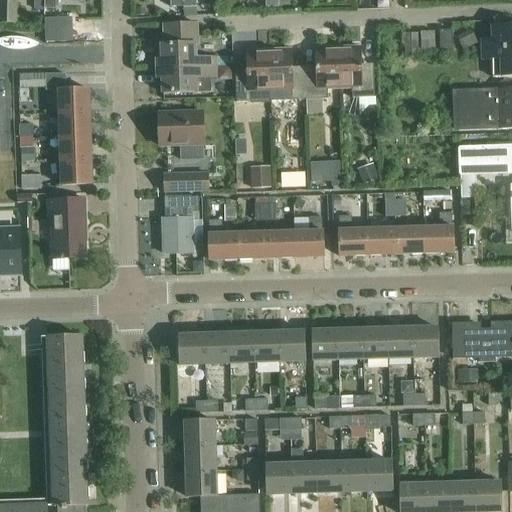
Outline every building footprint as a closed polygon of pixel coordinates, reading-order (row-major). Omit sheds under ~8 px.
[(0,0),(0,24),(17,25),(18,0),(0,0)] [(34,0),(34,10),(44,11),(44,0),(34,0)] [(183,0),(183,4),(184,10),(196,10),(196,3),(195,0),(183,0)] [(144,8),(136,9),(136,17),(144,16),(144,8)] [(196,18),(196,10),(184,10),(184,18),(196,18)] [(45,26),(46,43),(71,42),(71,20),(45,21),(45,26)] [(164,24),(165,41),(197,40),(196,23),(164,24)] [(511,26),(491,27),(491,40),(481,40),(482,61),(492,61),(492,79),(511,78),(511,26)] [(470,31),(458,37),(464,49),(476,44),(470,31)] [(422,58),(436,57),(435,32),(422,32),(422,58)] [(452,32),(440,32),(441,49),(453,49),(452,32)] [(418,34),(405,35),(406,60),(419,59),(418,34)] [(157,59),(157,69),(216,68),(216,57),(195,57),(195,44),(197,44),(197,40),(165,41),(165,44),(161,44),(162,59),(157,59)] [(338,49),(340,90),(352,89),(352,99),(371,98),(370,70),(362,71),(361,48),(338,49)] [(305,73),(306,101),(328,100),(328,90),(340,90),(338,49),(316,50),(316,73),(305,73)] [(258,93),(271,92),(269,51),(246,52),(247,75),(235,76),(236,104),(259,103),(258,93)] [(269,51),(271,92),(283,92),(283,102),(306,101),(305,73),(292,74),(292,51),(269,51)] [(216,78),(216,68),(157,69),(157,80),(163,79),(163,94),(197,93),(196,79),(216,78)] [(20,89),(45,88),(45,74),(20,75),(20,89)] [(511,90),(497,91),(457,92),(457,132),(499,130),(511,129),(511,90)] [(58,92),(59,117),(90,116),(89,91),(58,92)] [(160,147),(204,146),(203,114),(159,115),(160,147)] [(59,117),(60,140),(90,139),(90,116),(59,117)] [(20,126),(20,139),(32,139),(32,125),(20,126)] [(60,140),(60,163),(91,162),(90,139),(60,140)] [(245,140),(235,140),(235,156),(246,156),(245,140)] [(21,163),(36,162),(35,148),(21,149),(21,163)] [(511,148),(459,150),(459,175),(511,173),(511,148)] [(60,163),(61,187),(92,186),(91,162),(60,163)] [(372,165),(357,170),(363,185),(378,180),(372,165)] [(268,168),(248,169),(249,191),(269,190),(268,168)] [(304,169),(291,170),(292,189),(305,188),(304,169)] [(209,175),(163,176),(164,192),(209,191),(209,175)] [(22,190),(42,190),(42,176),(21,176),(22,190)] [(339,177),(330,177),(330,190),(340,190),(339,177)] [(424,202),(451,202),(451,191),(439,192),(440,193),(424,193),(424,202)] [(18,204),(32,204),(32,196),(18,196),(18,204)] [(193,254),(192,214),(199,214),(198,198),(192,198),(165,199),(165,211),(181,211),(181,221),(162,221),(163,255),(193,254)] [(340,198),(332,198),(333,206),(340,206),(340,198)] [(296,199),(293,207),(300,210),(304,203),(296,199)] [(84,234),(86,234),(84,201),(49,203),(49,218),(51,218),(52,260),(85,259),(84,234)] [(395,202),(395,218),(406,218),(406,201),(395,202)] [(385,218),(395,218),(395,202),(385,202),(385,218)] [(255,222),(266,222),(265,205),(255,205),(255,222)] [(265,205),(266,222),(276,222),(276,205),(265,205)] [(225,206),(223,207),(224,222),(236,222),(235,206),(225,206)] [(423,229),(424,256),(453,255),(452,228),(451,228),(450,214),(439,215),(439,228),(423,229)] [(340,258),(368,258),(368,230),(352,231),(352,217),(340,218),(340,231),(339,231),(340,258)] [(294,233),(295,260),(324,259),(323,232),(321,232),(321,218),(309,219),(310,232),(294,233)] [(210,262),(239,261),(238,234),(222,235),(222,221),(210,222),(211,236),(209,236),(210,262)] [(19,229),(0,230),(0,276),(21,276),(19,229)] [(396,230),(396,257),(424,256),(423,229),(396,230)] [(368,230),(368,258),(396,257),(396,230),(368,230)] [(266,234),(267,261),(295,260),(294,233),(266,234)] [(238,234),(239,261),(267,261),(266,234),(238,234)] [(202,274),(202,264),(192,264),(193,274),(202,274)] [(511,324),(492,325),(493,331),(481,332),(480,327),(453,327),(454,360),(470,360),(470,358),(481,357),(482,365),(495,364),(495,357),(511,356),(511,324)] [(411,330),(412,360),(438,359),(437,329),(411,330)] [(387,331),(388,361),(412,360),(411,330),(387,331)] [(362,332),(363,362),(388,361),(387,331),(362,332)] [(313,363),(338,363),(338,332),(312,333),(313,363)] [(338,332),(338,363),(363,362),(362,332),(338,332)] [(253,335),(254,365),(279,364),(278,334),(253,335)] [(278,334),(279,364),(305,363),(304,334),(278,334)] [(229,336),(230,366),(254,365),(253,335),(229,336)] [(204,337),(205,367),(230,366),(229,336),(204,337)] [(179,368),(205,367),(204,337),(178,338),(179,368)] [(46,339),(52,508),(57,508),(57,511),(84,511),(85,507),(87,507),(82,338),(46,339)] [(475,370),(456,371),(457,384),(476,383),(475,370)] [(406,382),(401,388),(401,395),(413,394),(413,382),(406,382)] [(278,389),(270,389),(270,397),(278,397),(278,389)] [(414,396),(414,407),(426,407),(426,395),(414,396)] [(403,407),(414,407),(414,396),(403,396),(403,407)] [(315,410),(340,410),(340,397),(314,397),(315,410)] [(342,410),(365,409),(364,397),(341,397),(342,410)] [(364,397),(365,409),(376,409),(376,397),(364,397)] [(307,411),(307,398),(296,399),(296,411),(307,411)] [(246,412),(256,412),(256,401),(246,401),(246,412)] [(256,401),(256,412),(269,412),(268,401),(256,401)] [(195,415),(206,414),(206,403),(195,403),(195,415)] [(206,403),(206,414),(217,414),(217,403),(206,403)] [(463,426),(473,426),(472,414),(472,405),(463,406),(463,426)] [(423,415),(423,427),(436,427),(435,414),(423,415)] [(472,414),(473,426),(485,426),(485,414),(472,414)] [(423,415),(413,415),(413,428),(423,427),(423,415)] [(391,416),(365,416),(365,431),(379,431),(379,428),(391,428),(391,416)] [(330,430),(340,430),(340,418),(329,419),(330,430)] [(352,418),(340,418),(340,430),(341,430),(342,442),(354,442),(353,429),(352,430),(352,418)] [(279,432),(291,431),(290,419),(264,420),(265,432),(279,431),(279,432)] [(290,419),(291,431),(303,431),(302,419),(290,419)] [(245,421),(245,432),(258,432),(257,420),(245,421)] [(184,423),(185,449),(215,447),(214,422),(184,423)] [(258,434),(244,435),(245,448),(259,447),(258,434)] [(185,449),(186,474),(216,473),(215,447),(185,449)] [(303,450),(291,451),(292,467),(293,495),(317,495),(316,466),(303,466),(303,450)] [(247,460),(247,471),(259,471),(259,460),(247,460)] [(341,465),(342,494),(367,493),(366,464),(341,465)] [(366,464),(367,493),(392,492),(391,464),(366,464)] [(316,466),(317,495),(342,494),(341,465),(316,466)] [(266,467),(267,496),(293,495),(292,467),(266,467)] [(243,470),(231,470),(232,478),(236,482),(243,481),(243,470)] [(259,481),(259,471),(247,471),(247,482),(259,481)] [(187,499),(202,498),(217,498),(216,473),(186,474),(187,499)] [(475,484),(475,511),(501,511),(500,483),(475,484)] [(450,485),(450,511),(475,511),(475,484),(450,485)] [(425,486),(426,511),(450,511),(450,485),(425,486)] [(400,511),(426,511),(425,486),(400,487),(400,511)] [(202,498),(201,511),(258,511),(258,496),(217,498),(202,498)]
